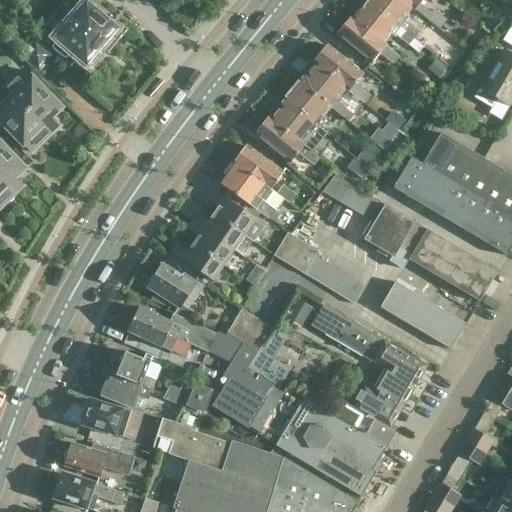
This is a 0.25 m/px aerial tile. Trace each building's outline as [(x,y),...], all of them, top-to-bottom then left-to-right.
[(413,40),(365,0),(363,0),(359,6),(362,9),(353,19),(386,46),(386,45),(387,45),(384,43),(391,35),(393,37),(395,35),(408,45),(413,40)] [(405,16),(411,8),(414,10),(415,9),(404,0),(365,0),(413,40),(419,32),(406,22),(408,19),(405,16)] [(404,0),(415,9),(414,10),(439,30),(447,20),(435,9),(432,13),(421,3),(422,0),(404,0)] [(55,42),(51,48),(65,60),(71,52),(88,67),(91,64),(94,64),(97,63),(100,59),(100,56),(101,54),(98,52),(117,30),(86,2),(53,40),(55,42)] [(393,64),(399,57),(400,56),(386,45),(386,46),(353,19),(350,16),(346,22),(344,23),(340,28),(339,30),(336,34),(371,63),(379,54),(393,64)] [(511,27),(502,41),(511,46),(511,27)] [(39,72),(53,56),(35,40),(21,57),(39,72)] [(452,41),(445,51),(456,59),(463,50),(452,41)] [(371,96),(355,83),(362,74),(328,46),(313,63),(315,64),(315,63),(346,89),(349,91),(364,104),(371,96)] [(511,100),(511,55),(504,50),(481,88),(475,97),(492,107),(497,98),(509,105),(511,100)] [(348,92),(349,91),(346,89),(315,63),(315,64),(306,75),(305,74),(299,81),(331,107),(331,108),(348,123),(354,116),(339,102),(347,92),(348,92)] [(24,70),(6,88),(5,89),(12,96),(13,96),(42,126),(43,126),(61,108),(24,70)] [(285,99),(319,127),(326,119),(323,117),(331,108),(331,107),(299,81),(285,99)] [(13,96),(12,96),(0,108),(0,119),(31,152),(50,133),(43,126),(42,126),(13,96)] [(326,134),(319,128),(319,127),(285,99),(278,107),(279,108),(271,118),(270,117),(269,117),(311,152),(312,152),(326,134)] [(392,110),(385,120),(398,130),(406,121),(392,110)] [(319,158),(312,152),(311,152),(269,117),(255,135),(290,164),(298,154),(313,166),(319,158)] [(412,159),(394,188),(509,257),(511,252),(511,175),(441,134),(422,164),(412,159)] [(0,143),(0,181),(5,187),(6,186),(24,169),(0,143)] [(234,164),(273,193),(274,192),(290,204),(297,195),(286,187),(294,176),(285,168),(282,172),(246,146),(234,163),(235,163),(234,164)] [(359,162),(369,170),(382,153),(372,146),(359,162)] [(273,193),(234,164),(220,183),(258,210),(257,211),(260,213),(269,220),(275,211),(266,203),(273,193)] [(359,166),(352,174),(361,181),(367,173),(359,166)] [(411,256),(426,229),(384,205),(384,204),(336,175),(322,192),(374,223),(363,240),(394,259),(400,249),(411,256)] [(317,178),(311,185),(318,190),(324,183),(317,178)] [(0,181),(0,206),(13,194),(6,186),(5,187),(0,181)] [(218,207),(213,214),(245,237),(253,243),(264,226),(251,218),(257,211),(258,210),(220,183),(219,184),(229,191),(224,199),(214,192),(208,200),(218,207)] [(235,251),(245,237),(213,214),(208,221),(198,214),(193,221),(235,251)] [(224,266),(235,251),(193,221),(188,229),(198,236),(192,244),(224,266)] [(479,302),(480,301),(498,272),(426,229),(411,256),(408,260),(479,302)] [(287,232),(273,256),(282,262),(297,238),(287,232)] [(297,238),(282,262),(293,268),(307,245),(297,238)] [(224,266),(192,244),(188,251),(178,243),(171,252),(214,282),(224,266)] [(319,251),(314,249),(307,245),(293,268),(353,304),(364,286),(315,257),(319,251)] [(163,265),(157,274),(152,275),(148,282),(149,286),(148,287),(179,308),(196,281),(183,273),(181,277),(163,265)] [(450,349),(465,323),(395,282),(380,308),(450,349)] [(300,327),(312,308),(296,299),(285,318),(300,327)] [(426,366),(374,336),(374,335),(323,305),(310,325),(362,355),(386,369),(373,390),(363,384),(350,405),(380,423),(392,402),(401,408),(426,366)] [(208,353),(217,334),(218,333),(199,325),(173,313),(169,322),(138,307),(134,317),(130,318),(126,326),(128,330),(127,332),(161,348),(162,347),(171,352),(177,339),(184,342),(208,353)] [(241,309),(228,331),(227,333),(237,339),(251,315),(241,309)] [(237,339),(242,342),(248,345),(262,321),(251,315),(237,339)] [(258,352),(273,328),(262,321),(248,345),(258,352)] [(273,334),(262,352),(261,352),(250,370),(261,377),(283,340),(273,334)] [(247,428),(264,401),(274,385),(259,376),(256,381),(250,377),(253,372),(247,369),(258,352),(248,345),(242,342),(230,363),(231,363),(219,384),(224,386),(211,407),(247,428)] [(113,367),(110,374),(152,390),(156,380),(145,375),(150,362),(118,349),(117,351),(112,352),(109,361),(111,365),(111,366),(113,367)] [(511,365),(507,375),(505,374),(498,386),(511,394),(511,365)] [(148,400),(151,391),(152,390),(110,374),(107,381),(105,380),(104,382),(103,382),(100,383),(97,391),(99,394),(100,395),(99,396),(131,409),(137,395),(148,400)] [(170,385),(162,399),(181,406),(192,387),(182,384),(179,389),(170,385)] [(194,384),(185,407),(203,414),(212,391),(194,384)] [(485,410),(496,417),(503,406),(511,411),(511,409),(511,394),(498,386),(490,399),(491,400),(485,410)] [(87,401),(88,399),(85,398),(82,409),(85,410),(80,425),(114,435),(123,438),(128,421),(119,419),(122,410),(87,401)] [(266,427),(281,436),(279,439),(272,436),(269,442),(361,497),(376,472),(369,468),(373,462),(378,461),(386,447),(304,398),(296,411),(281,402),(266,427)] [(466,440),(486,452),(493,440),(485,435),(496,417),(485,410),(474,429),(473,428),(466,440)] [(230,443),(205,435),(191,430),(192,428),(162,418),(156,437),(172,442),(168,454),(188,461),(172,509),(175,510),(182,511),(266,511),(283,457),(231,441),(230,443)] [(448,472),(460,478),(470,460),(478,465),(486,452),(466,440),(458,453),(459,454),(448,472)] [(128,477),(135,457),(92,443),(91,449),(71,443),(70,449),(67,451),(64,458),(65,461),(64,467),(98,478),(102,468),(128,477)] [(266,511),(182,511),(175,510),(174,511),(352,511),(358,503),(283,457),(266,511)] [(432,495),(453,507),(460,495),(452,490),(460,478),(448,472),(442,483),(440,482),(432,495)] [(119,505),(123,494),(123,493),(96,484),(60,473),(53,495),(53,494),(51,499),(71,505),(73,509),(81,511),(83,510),(87,511),(87,510),(93,511),(97,498),(119,505)] [(493,498),(511,508),(511,480),(509,479),(509,480),(506,478),(493,498)] [(423,511),(450,511),(453,507),(432,495),(425,508),(426,509),(423,511)] [(511,511),(511,508),(493,498),(486,510),(489,511),(511,511)] [(155,511),(159,503),(154,501),(145,499),(140,511),(155,511)]
